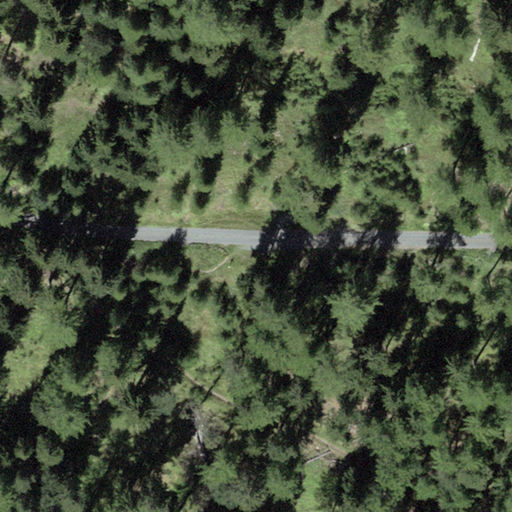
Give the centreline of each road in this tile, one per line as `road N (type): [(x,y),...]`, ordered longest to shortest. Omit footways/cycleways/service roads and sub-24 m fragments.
road 1 (track): [(511,238),(253,240)]
road 2 (track): [(253,240),(0,211)]
